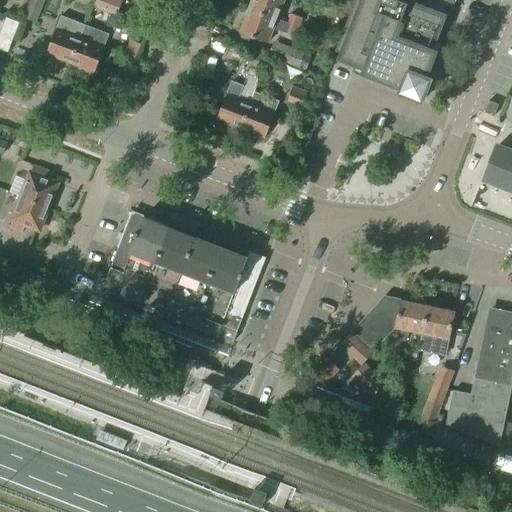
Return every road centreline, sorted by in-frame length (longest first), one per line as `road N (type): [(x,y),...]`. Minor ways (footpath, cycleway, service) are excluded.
road 1 (residential): [(217,511),(330,217)]
road 2 (residential): [(429,217),(509,0)]
road 3 (tertiary): [(330,217),(138,146)]
road 4 (residential): [(61,285),(117,138)]
road 5 (residential): [(138,146),(191,0)]
road 6 (motorway): [(135,511),(0,459)]
road 7 (tertiary): [(117,138),(0,92)]
